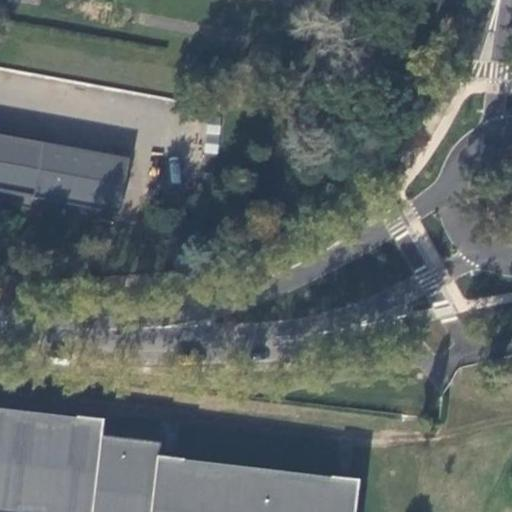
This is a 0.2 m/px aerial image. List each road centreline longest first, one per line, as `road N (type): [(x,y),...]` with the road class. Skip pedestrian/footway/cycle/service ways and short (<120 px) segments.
road 1 (unclassified): [(95,331),(261,337),(333,330),(384,318),(483,262)]
road 2 (unclassified): [(440,184),(279,280),(95,331)]
road 3 (secondary): [(501,0),(464,139)]
